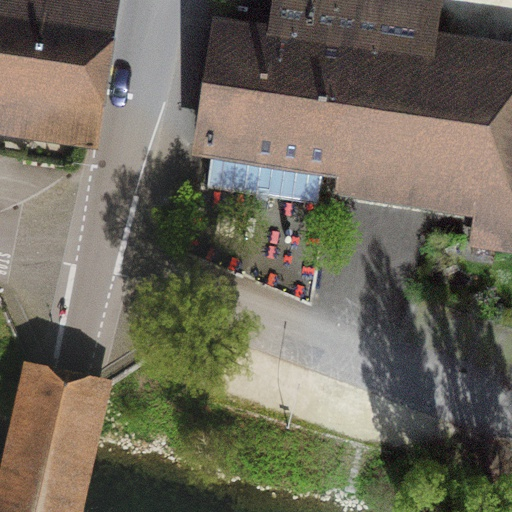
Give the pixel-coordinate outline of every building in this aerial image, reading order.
[(0,0),(0,103),(88,118),(105,15),(6,0),(0,0)] [(335,168),(359,0),(271,0),(268,20),(216,12),(196,148),(210,150),(319,166),(335,168)] [(359,0),(335,168),(332,185),(475,206),(471,232),(511,237),(511,39),(434,28),(438,0),(359,0)] [(319,166),(210,150),(206,172),(315,189),(319,166)] [(68,348),(23,338),(0,439),(0,511),(76,511),(111,358),(68,348)]
